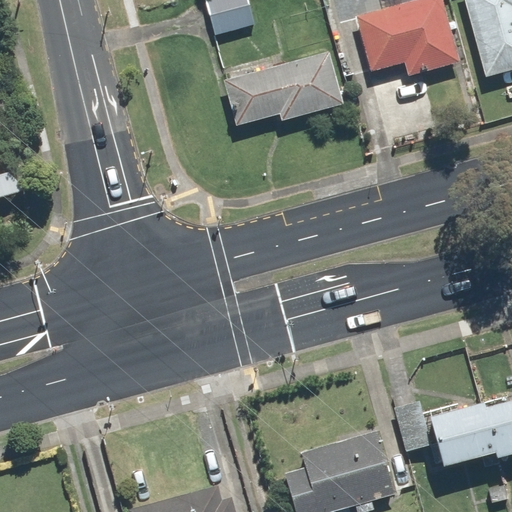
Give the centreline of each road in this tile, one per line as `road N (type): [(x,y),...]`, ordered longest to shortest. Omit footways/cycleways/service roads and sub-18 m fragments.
road 1 (primary): [(126,288),(511,182)]
road 2 (primary): [(511,262),(144,358)]
road 3 (tertiary): [(126,288),(59,0)]
road 4 (primary): [(144,358),(0,398)]
road 5 (primary): [(0,322),(126,288)]
